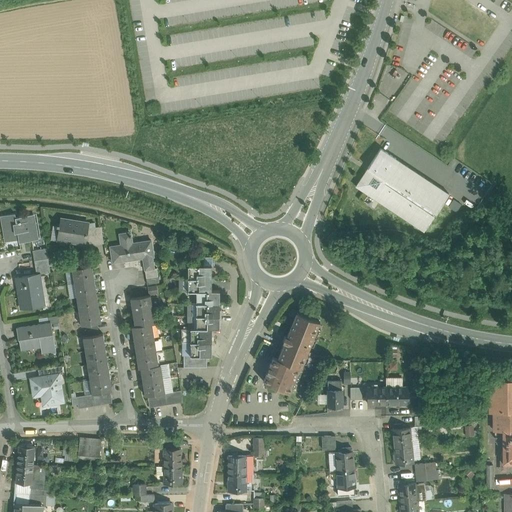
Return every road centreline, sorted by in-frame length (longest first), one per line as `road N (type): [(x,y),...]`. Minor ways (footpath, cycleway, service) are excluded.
road 1 (tertiary): [(0,160),(160,186),(205,202),(258,238)]
road 2 (residential): [(387,0),(350,109),(292,234)]
road 3 (tertiary): [(301,272),(407,319),(511,344)]
road 4 (residential): [(295,429),(375,424),(383,511)]
road 5 (residential): [(269,282),(215,425)]
road 6 (residential): [(0,279),(15,429)]
road 7 (residential): [(122,278),(114,308),(132,424)]
